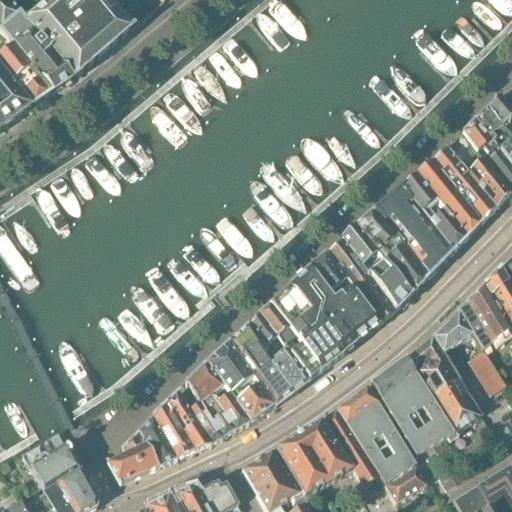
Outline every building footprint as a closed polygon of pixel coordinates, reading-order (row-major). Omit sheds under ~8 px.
[(0,0),(0,35),(1,36),(19,22),(27,15),(24,12),(16,18),(0,0)] [(0,0),(12,12),(18,7),(10,0),(0,0)] [(109,52),(131,33),(117,16),(121,13),(119,12),(120,10),(121,4),(118,1),(114,0),(110,0),(109,0),(106,0),(105,2),(103,0),(59,0),(34,23),(27,15),(19,22),(28,32),(72,84),(73,84),(75,82),(75,81),(94,65),(95,65),(97,64),(107,55),(107,54),(109,52)] [(10,48),(9,49),(50,99),(52,97),(56,94),(57,95),(59,94),(58,93),(63,89),(64,90),(65,89),(70,85),(72,84),(28,32),(19,22),(1,36),(10,48)] [(0,75),(30,113),(50,99),(9,49),(0,55),(0,75)] [(0,134),(2,134),(22,119),(22,118),(30,113),(0,75),(0,134)] [(511,116),(507,111),(499,100),(488,112),(503,133),(509,128),(511,131),(511,116)] [(488,112),(474,126),(495,153),(498,156),(499,158),(511,148),(511,131),(509,128),(503,133),(488,112)] [(474,126),(462,138),(477,158),(482,154),(486,160),(495,153),(474,126)] [(495,215),(510,200),(485,168),(477,158),(462,138),(460,140),(446,153),(495,215)] [(511,174),(511,148),(499,158),(511,174)] [(446,153),(431,167),(481,229),(495,215),(446,153)] [(498,156),(485,168),(510,200),(511,197),(511,174),(499,158),(498,156)] [(466,244),(481,229),(431,167),(417,180),(437,206),(466,244)] [(417,180),(401,194),(422,219),(437,206),(417,180)] [(429,282),(438,273),(453,257),(422,219),(401,194),(374,217),(429,282)] [(453,257),(466,244),(437,206),(422,219),(453,257)] [(374,217),(356,233),(383,267),(411,300),(429,282),(374,217)] [(341,245),(368,280),(383,267),(356,233),(341,245)] [(325,261),(344,286),(350,294),(351,295),(369,281),(368,280),(341,245),(325,261)] [(325,261),(309,275),(325,296),(330,304),(335,300),(332,296),(344,286),(325,261)] [(511,262),(499,276),(511,297),(511,262)] [(395,317),(411,300),(383,267),(368,280),(369,281),(395,317)] [(308,386),(341,360),(377,331),(351,295),(350,294),(338,304),(335,300),(330,304),(325,296),(309,275),(289,293),(283,298),(269,311),(290,339),(288,340),(292,346),(298,353),(289,360),(308,386)] [(511,297),(499,276),(483,292),(493,308),(508,332),(511,330),(511,335),(511,337),(511,339),(511,297)] [(377,331),(395,317),(369,281),(351,295),(377,331)] [(511,337),(508,332),(493,308),(483,292),(466,309),(489,351),(511,337)] [(466,309),(458,318),(472,341),(472,340),(482,356),(490,352),(489,351),(466,309)] [(259,320),(277,344),(289,360),(298,353),(292,346),(288,340),(290,339),(269,311),(259,320)] [(458,318),(441,334),(437,338),(435,340),(431,343),(442,360),(448,356),(453,352),(472,341),(458,318)] [(259,320),(248,331),(265,354),(277,344),(259,320)] [(274,411),(291,399),(262,360),(267,357),(265,354),(248,331),(243,335),(228,349),(274,411)] [(451,440),(480,422),(481,422),(442,360),(431,343),(407,364),(405,365),(451,440)] [(277,344),(265,354),(267,357),(262,360),(291,399),(297,394),(297,395),(308,386),(289,360),(277,344)] [(250,428),(274,411),(228,349),(206,370),(224,392),(250,428)] [(483,358),(467,368),(489,401),(505,392),(483,358)] [(415,462),(422,458),(446,496),(455,490),(432,452),(451,440),(405,365),(400,369),(371,390),(415,462)] [(198,409),(212,400),(224,392),(206,370),(185,390),(198,409)] [(238,435),(250,428),(224,392),(212,400),(238,435)] [(415,472),(367,394),(337,416),(379,482),(384,491),(415,472)] [(210,450),(189,416),(178,397),(165,410),(194,457),(210,450)] [(198,409),(189,416),(210,450),(211,451),(238,435),(212,400),(198,409)] [(177,465),(194,457),(165,410),(153,423),(177,465)] [(337,416),(322,425),(353,474),(364,493),(379,482),(337,416)] [(153,423),(138,438),(159,472),(177,465),(153,423)] [(275,454),(290,478),(304,501),(353,474),(322,425),(313,431),(309,429),(305,432),(305,436),(275,454)] [(138,438),(107,468),(119,490),(159,472),(138,438)] [(43,497),(44,498),(79,476),(66,452),(64,453),(59,444),(46,451),(44,449),(21,462),(43,497)] [(272,456),(241,475),(262,511),(306,511),(304,509),(298,511),(279,511),(279,510),(298,499),(272,456)] [(511,511),(511,473),(509,469),(452,505),(456,511),(511,511)] [(426,491),(415,472),(384,491),(395,510),(426,491)] [(44,498),(21,511),(95,511),(97,508),(79,476),(44,498)] [(205,511),(236,511),(237,511),(237,510),(236,511),(225,492),(226,491),(225,490),(225,491),(224,490),(220,492),(217,488),(212,490),(211,490),(211,491),(200,497),(199,497),(199,498),(198,498),(205,511)] [(205,511),(198,498),(195,494),(174,501),(180,511),(205,511)] [(174,511),(169,503),(150,511),(174,511)]
